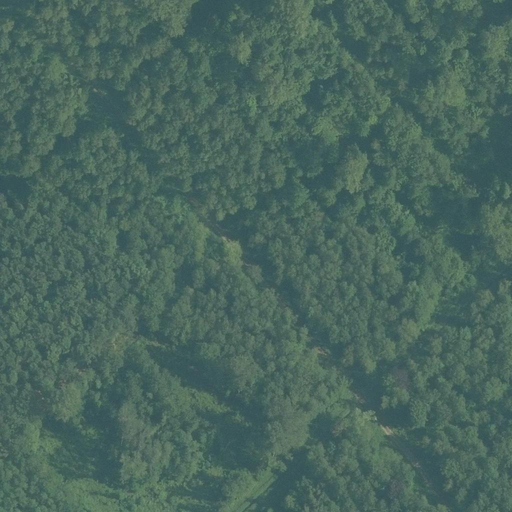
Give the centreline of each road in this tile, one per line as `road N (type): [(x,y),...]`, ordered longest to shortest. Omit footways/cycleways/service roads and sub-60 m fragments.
road 1 (track): [(453,511),(17,0)]
road 2 (track): [(235,248),(0,466)]
